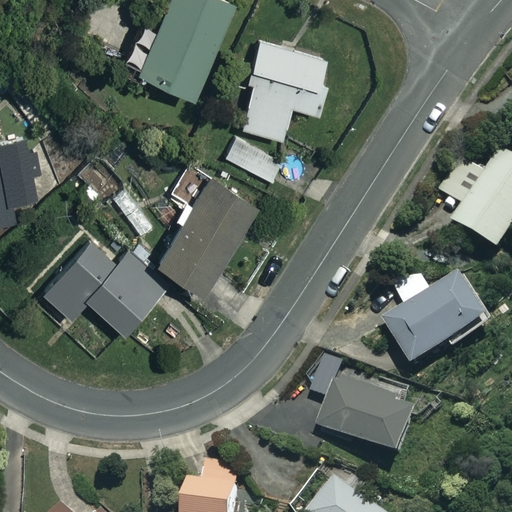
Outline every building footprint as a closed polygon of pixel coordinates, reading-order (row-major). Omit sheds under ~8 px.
[(229,0),(157,0),(128,59),(185,87),(229,0)] [(246,78),(237,119),(276,128),(283,100),(312,107),(325,50),(259,34),(256,44),(248,42),(240,76),(246,78)] [(31,192),(19,133),(0,136),(0,217),(11,216),(8,196),(31,192)] [(277,155),(233,133),(223,152),(267,174),(277,155)] [(511,227),(511,154),(501,147),(485,171),(463,156),(440,190),(462,205),(452,221),(496,251),(511,227)] [(254,203),(192,159),(172,187),(187,198),(149,251),(196,284),(254,203)] [(152,222),(124,187),(110,198),(138,233),(152,222)] [(31,289),(60,313),(77,294),(119,330),(162,280),(118,243),(105,258),(77,235),(31,289)] [(489,323),(455,272),(381,321),(411,365),(450,339),(454,346),(489,323)] [(418,403),(337,375),(319,428),(400,455),(418,403)] [(231,511),(235,462),(203,460),(201,479),(183,478),(180,511),(231,511)] [(379,511),(333,476),(305,511),(379,511)] [(98,511),(69,511),(61,503),(52,511),(105,511),(102,508),(98,511)]
